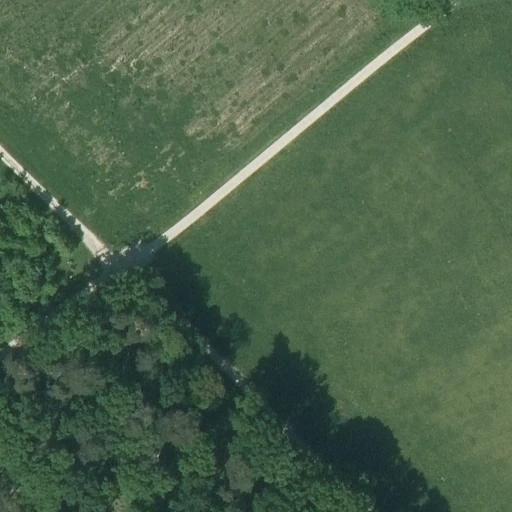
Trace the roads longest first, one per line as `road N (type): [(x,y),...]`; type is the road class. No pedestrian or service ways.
road 1 (track): [(370,511),(121,262)]
road 2 (track): [(0,147),(121,262)]
